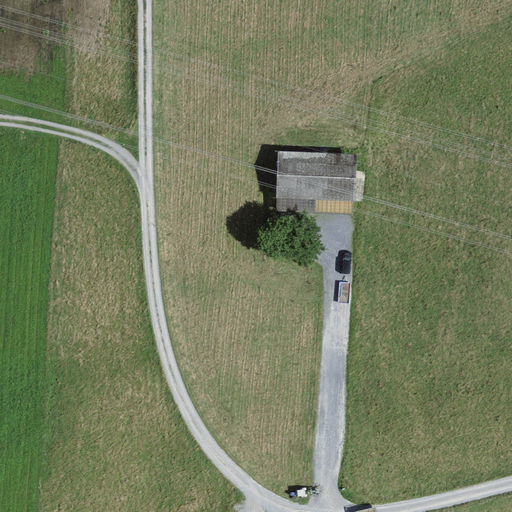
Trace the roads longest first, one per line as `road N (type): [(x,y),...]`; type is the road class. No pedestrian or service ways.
road 1 (track): [(144,0),(143,175),(155,307),(172,370),(193,425),(243,480),(293,511)]
road 2 (track): [(320,511),(339,215)]
road 3 (track): [(351,511),(511,477)]
road 4 (track): [(0,119),(90,133),(124,152),(143,175)]
